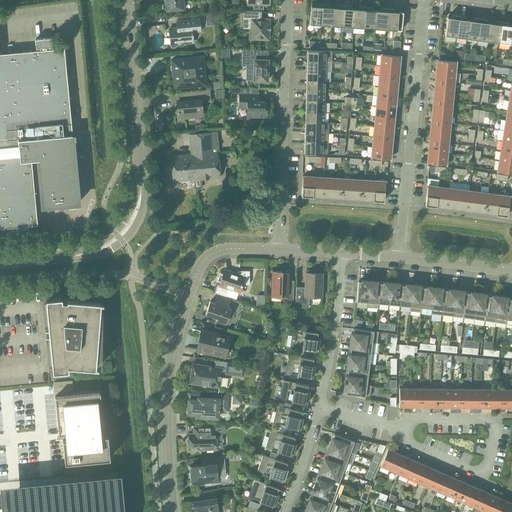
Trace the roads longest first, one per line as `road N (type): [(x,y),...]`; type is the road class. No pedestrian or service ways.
road 1 (unclassified): [(173,511),(166,390),(192,284),(217,251),(279,249)]
road 2 (residential): [(401,257),(425,0)]
road 3 (residential): [(279,249),(290,0)]
road 4 (residential): [(399,426),(411,448),(470,474),(489,467),(499,432),(487,418),(418,419)]
road 5 (tertiary): [(140,182),(124,0)]
road 6 (residential): [(321,404),(342,253)]
road 7 (tertiary): [(72,255),(100,255),(129,235),(142,211),(140,182)]
